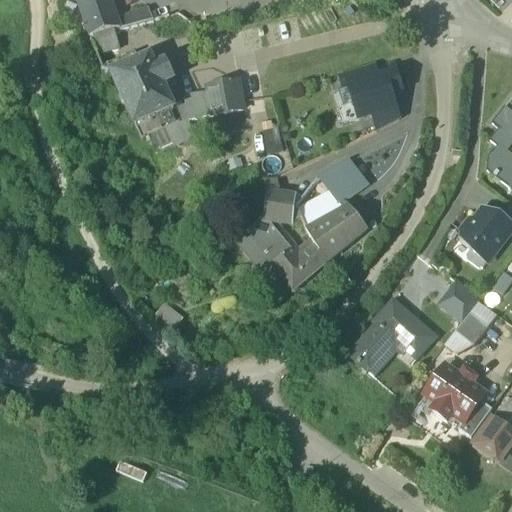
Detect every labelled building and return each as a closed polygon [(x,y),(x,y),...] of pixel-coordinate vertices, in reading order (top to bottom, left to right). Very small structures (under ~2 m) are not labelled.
[(108,0),(85,0),(76,3),(90,45),(114,37),(120,35),(117,24),(108,0)] [(149,13),(117,24),(120,35),(153,25),(149,13)] [(120,56),(114,37),(90,45),(96,59),(120,56)] [(136,60),(103,75),(107,86),(113,83),(112,82),(140,69),(136,60)] [(166,69),(156,74),(151,64),(140,69),(112,82),(113,83),(121,101),(119,105),(122,112),(126,113),(135,133),(174,115),(173,115),(163,92),(174,87),(166,69)] [(373,70),(339,81),(344,96),(349,94),(348,93),(378,84),(373,70)] [(378,84),(348,93),(349,94),(359,125),(372,121),(395,114),(390,99),(401,96),(395,78),(378,84)] [(208,99),(212,122),(243,116),(238,89),(207,95),(208,99)] [(208,99),(184,104),(185,112),(173,115),(174,115),(180,130),(212,122),(208,99)] [(395,114),(372,121),(377,138),(399,127),(395,114)] [(511,119),(506,115),(505,114),(491,131),(498,137),(489,148),(496,154),(488,165),(486,178),(511,198),(511,162),(506,158),(511,150),(511,119)] [(174,115),(135,133),(142,148),(180,130),(174,115)] [(461,156),(452,155),(449,170),(459,171),(461,156)] [(349,165),(333,173),(328,176),(337,189),(348,205),(368,190),(349,165)] [(328,176),(319,182),(328,196),(337,189),(328,176)] [(276,185),(264,188),(267,201),(280,202),(276,186),(276,185)] [(300,267),(278,239),(282,236),(277,227),(278,227),(280,202),(267,201),(266,224),(248,240),(295,297),(328,268),(316,253),(300,267)] [(301,205),(280,202),(278,227),(277,227),(282,236),(293,229),(293,227),(295,226),(295,225),(292,226),(293,215),(296,212),(301,205)] [(296,212),(293,215),(292,226),(295,225),(295,226),(301,223),(296,212)] [(511,212),(501,225),(511,233),(511,212)] [(349,213),(311,243),(316,253),(328,268),(367,235),(349,213)] [(495,227),(482,217),(474,227),(469,227),(461,238),(462,243),(462,244),(474,253),(473,256),(473,260),(484,268),(488,268),(511,236),(511,233),(501,225),(501,226),(495,227)] [(480,308),(456,290),(438,313),(462,332),(470,321),(480,308)] [(365,378),(392,347),(417,369),(436,346),(393,309),(373,331),(376,333),(349,364),(365,378)] [(489,336),(470,321),(462,332),(455,340),(474,355),(489,336)] [(484,403),(445,375),(425,405),(437,414),(433,420),(447,430),(452,424),(463,432),(464,433),(481,410),(485,404),(484,403)] [(511,409),(507,406),(492,426),(503,434),(511,421),(511,409)] [(481,410),(464,433),(463,432),(459,438),(471,447),(492,418),(481,410)] [(511,440),(503,434),(492,426),(473,454),(497,471),(504,461),(511,448),(511,440)] [(511,467),(504,461),(497,471),(511,481),(511,467)]
